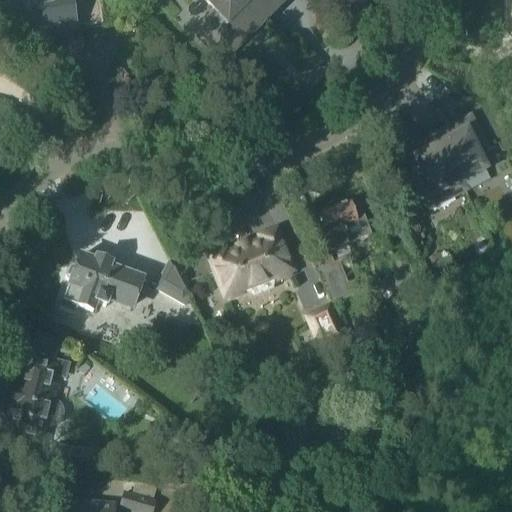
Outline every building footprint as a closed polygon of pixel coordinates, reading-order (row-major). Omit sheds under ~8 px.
[(71,32),(64,0),(0,0),(0,28),(6,33),(19,30),(28,40),(35,38),(37,35),(48,33),(48,35),(50,36),(71,32)] [(197,0),(212,15),(200,27),(200,44),(212,56),(229,56),(276,11),(276,0),(197,0)] [(440,148),(459,183),(482,171),(473,153),(481,148),(468,122),(435,139),(440,148)] [(458,184),(459,183),(440,148),(435,139),(434,140),(438,148),(414,161),(423,179),(415,183),(428,209),(450,198),(449,195),(460,189),(458,184)] [(369,236),(356,204),(347,207),(346,205),(317,216),(331,252),(369,236)] [(290,277),(295,275),(276,227),(202,257),(221,304),(244,295),(250,300),(271,292),(272,283),(277,285),(290,280),(290,277)] [(440,255),(427,260),(433,272),(445,267),(440,255)] [(312,263),(331,306),(359,295),(353,282),(346,285),(337,263),(332,265),(329,256),(312,263)] [(65,284),(68,285),(60,304),(61,304),(59,310),(74,316),(76,308),(91,314),(94,307),(105,311),(106,306),(129,314),(141,282),(108,269),(109,266),(94,260),(93,264),(78,258),(73,272),(71,271),(66,273),(63,280),(65,284)] [(154,287),(181,303),(191,297),(175,264),(169,261),(154,287)] [(422,266),(410,270),(416,285),(428,280),(422,266)] [(343,340),(328,305),(301,317),(316,352),(343,340)] [(350,334),(366,371),(384,363),(368,326),(350,334)] [(5,435),(43,446),(48,429),(50,430),(53,429),(56,427),(59,425),(61,423),(62,420),(63,417),(63,413),(62,409),(60,405),(57,402),(55,401),(59,388),(54,387),(56,378),(65,381),(69,365),(54,362),(59,342),(36,333),(30,358),(26,357),(5,435)] [(374,445),(363,420),(341,430),(352,454),(374,445)] [(94,473),(95,454),(53,451),(51,470),(94,473)] [(151,511),(153,504),(123,496),(118,510),(111,508),(59,503),(58,511),(151,511)]
